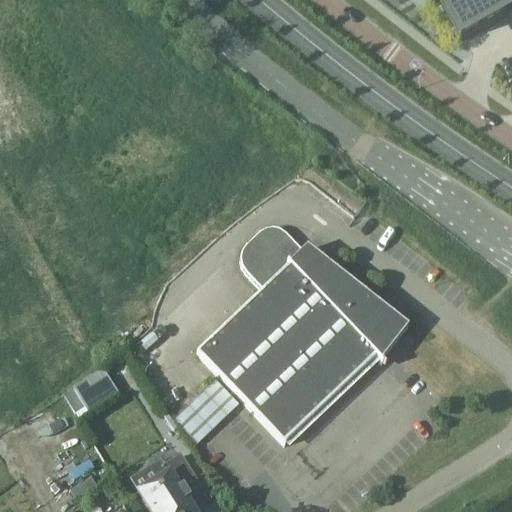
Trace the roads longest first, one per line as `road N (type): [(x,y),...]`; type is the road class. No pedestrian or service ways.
road 1 (unclassified): [(511,136),(329,0)]
road 2 (unclassified): [(511,371),(490,340),(346,223)]
road 3 (unclassified): [(393,511),(511,438)]
